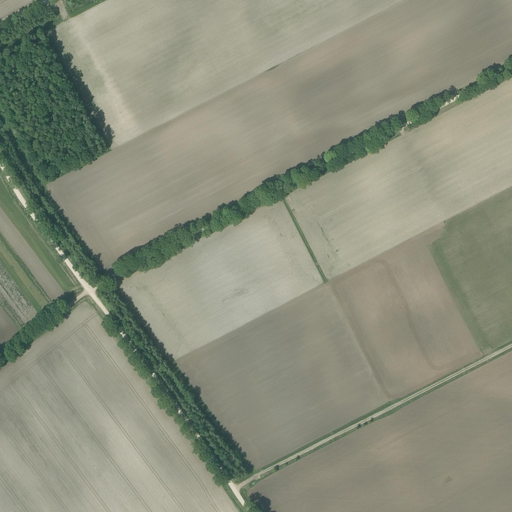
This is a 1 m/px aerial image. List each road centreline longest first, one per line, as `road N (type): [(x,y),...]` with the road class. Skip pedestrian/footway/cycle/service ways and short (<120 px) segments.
road 1 (track): [(0,359),(96,284),(511,70)]
road 2 (track): [(0,161),(250,511)]
road 3 (track): [(511,345),(233,489)]
